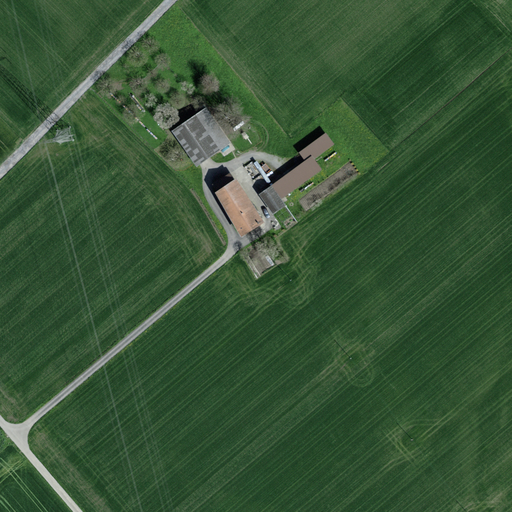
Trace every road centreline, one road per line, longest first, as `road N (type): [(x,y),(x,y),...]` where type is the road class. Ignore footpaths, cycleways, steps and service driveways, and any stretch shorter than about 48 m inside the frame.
road 1 (unclassified): [(0,173),(171,0)]
road 2 (unclassified): [(77,511),(0,419)]
